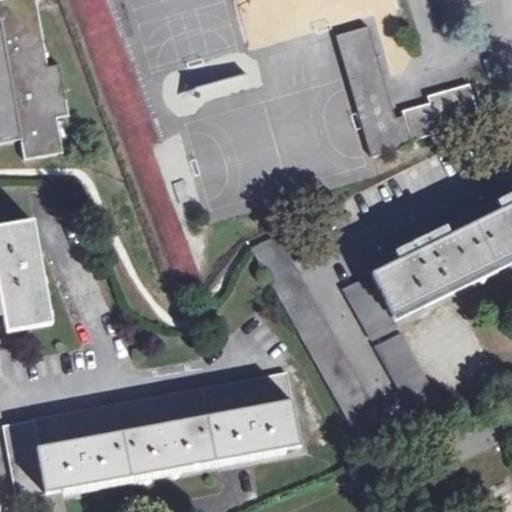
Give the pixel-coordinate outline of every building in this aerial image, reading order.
[(34,0),(0,0),(0,13),(1,20),(38,13),(34,0)] [(0,144),(23,140),(26,159),(62,153),(56,117),(68,114),(59,64),(47,66),(38,13),(1,20),(0,13),(0,144)] [(369,27),(337,36),(371,156),(403,147),(402,143),(438,132),(435,125),(477,113),(469,85),(427,97),(429,103),(403,111),(404,116),(396,118),(369,27)] [(511,195),(497,203),(501,211),(477,223),(449,236),(445,229),(395,253),(399,262),(372,275),(343,289),(371,340),(397,327),(393,317),(422,303),(425,307),(454,294),(452,288),(496,266),(511,258),(511,195)] [(497,203),(473,215),(477,223),(501,211),(497,203)] [(3,315),(6,332),(52,324),(34,222),(0,228),(0,263),(8,262),(11,280),(5,281),(10,314),(3,315)] [(277,241),(251,255),(371,460),(394,450),(380,427),(383,425),(277,241)] [(173,257),(180,274),(195,268),(188,250),(173,257)] [(399,262),(395,253),(368,267),(372,275),(399,262)] [(8,262),(0,263),(0,296),(3,315),(10,314),(5,281),(11,280),(8,262)] [(452,421),(400,332),(374,346),(424,435),(452,421)] [(3,426),(17,498),(81,487),(78,473),(95,470),(96,476),(129,470),(131,478),(166,471),(164,457),(180,454),(182,460),(214,454),(215,461),(251,456),(249,442),(265,439),(266,444),(299,439),(287,375),(3,426)] [(249,442),(251,456),(301,446),(299,439),(266,444),(265,439),(249,442)] [(164,457),(166,471),(215,461),(214,454),(182,460),(180,454),(164,457)] [(78,473),(81,487),(131,478),(129,470),(96,476),(95,470),(78,473)]
